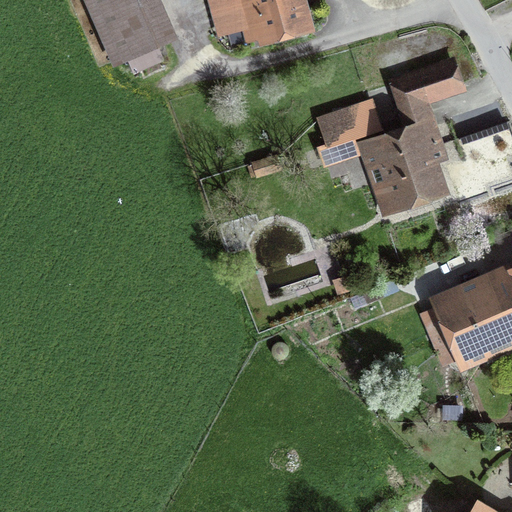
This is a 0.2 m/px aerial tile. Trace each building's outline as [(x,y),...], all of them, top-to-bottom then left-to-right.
[(79,0),(117,74),(172,46),(148,0),(79,0)] [(209,0),(225,62),(311,40),(301,0),(209,0)] [(447,204),(413,112),(458,95),(447,68),(386,91),(389,101),(341,119),(382,229),(447,204)] [(511,263),(494,272),(511,312),(511,263)] [(458,376),(511,351),(511,312),(494,272),(425,303),(458,376)]
